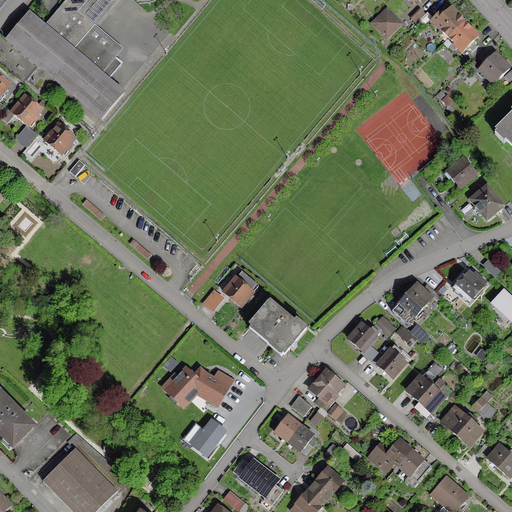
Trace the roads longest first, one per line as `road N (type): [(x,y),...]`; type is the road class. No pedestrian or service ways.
road 1 (residential): [(0,150),(282,387)]
road 2 (residential): [(318,346),(504,511)]
road 3 (residential): [(511,230),(413,271),(318,346)]
road 4 (residential): [(282,387),(191,511)]
